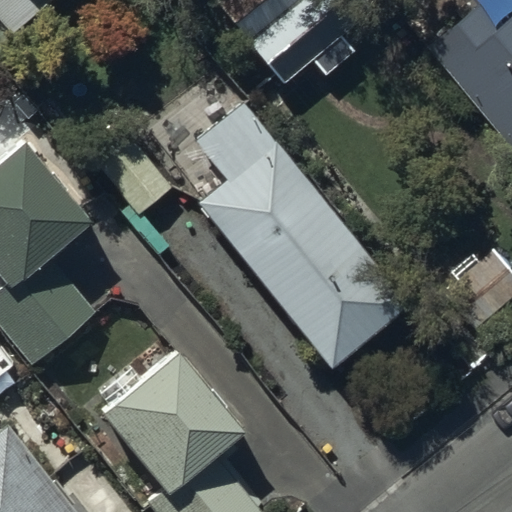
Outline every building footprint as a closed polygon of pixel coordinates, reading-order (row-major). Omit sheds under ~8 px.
[(0,0),(0,17),(10,29),(42,0),(0,0)] [(366,0),(217,0),(281,75),(308,52),(323,70),(353,44),(338,26),(368,1),(366,0)] [(511,0),(510,0),(496,11),(486,0),(466,0),(422,36),(511,145),(511,0)] [(193,133),(223,170),(194,193),(328,356),(404,294),(239,95),(193,133)] [(115,115),(82,142),(136,209),(170,182),(115,115)] [(0,141),(0,269),(5,275),(85,208),(17,127),(0,141)] [(171,197),(147,217),(182,262),(207,242),(171,197)] [(511,290),(511,271),(490,246),(435,293),(467,330),(511,290)] [(217,253),(194,271),(230,316),(252,299),(217,253)] [(0,292),(0,322),(30,360),(94,310),(49,254),(0,292)] [(258,307),(237,323),(268,362),(289,346),(258,307)] [(172,338),(98,399),(165,479),(143,497),(155,511),(253,511),(262,506),(211,444),(240,420),(172,338)] [(0,416),(0,511),(83,511),(5,413),(0,416)]
